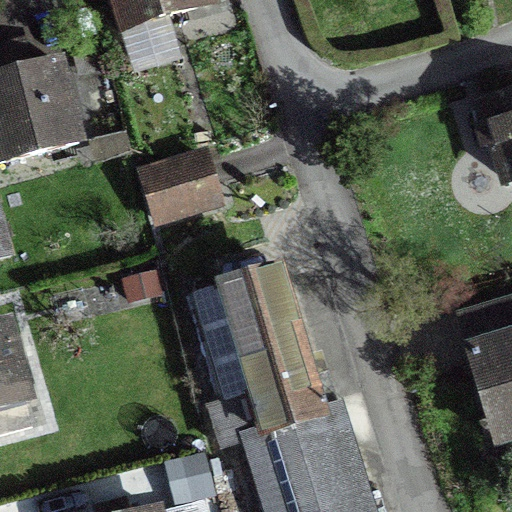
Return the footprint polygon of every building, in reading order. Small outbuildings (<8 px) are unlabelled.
[(208,0),(105,0),(117,42),(213,15),(208,0)] [(57,71),(0,85),(0,180),(80,161),(57,71)] [(511,100),(486,108),(490,125),(477,128),(482,147),(496,143),(506,180),(511,178),(511,100)] [(132,176),(148,226),(215,205),(199,155),(132,176)] [(0,262),(8,260),(0,232),(0,262)] [(354,511),(284,284),(209,307),(272,511),(354,511)] [(511,321),(467,332),(496,445),(511,440),(511,321)] [(10,328),(0,330),(0,423),(33,415),(10,328)]
